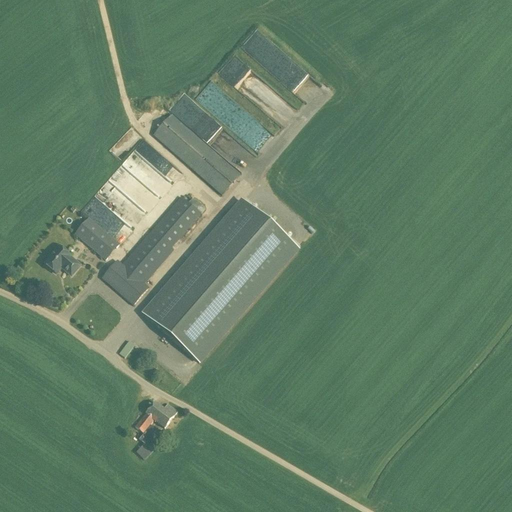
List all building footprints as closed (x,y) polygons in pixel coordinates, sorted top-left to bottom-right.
[(245,49),(282,80),(294,66),(257,35),(245,49)] [(221,76),(260,104),(272,89),(233,60),(221,76)] [(212,104),(209,108),(226,123),(241,107),(214,82),(202,95),(212,104)] [(222,197),(240,175),(172,115),(153,137),(222,197)] [(143,285),(203,217),(182,199),(122,266),(117,262),(101,280),(133,307),(149,290),(143,285)] [(199,364),(298,251),(242,202),(143,316),(199,364)] [(105,263),(120,247),(88,219),(74,236),(105,263)] [(71,278),(80,268),(59,250),(45,266),(56,276),(61,270),(71,278)] [(131,342),(121,354),(128,359),(138,347),(131,342)] [(163,411),(154,404),(135,429),(143,436),(139,442),(144,446),(136,454),(144,462),(153,453),(165,438),(150,427),(154,423),(164,431),(177,414),(167,406),(163,411)]
